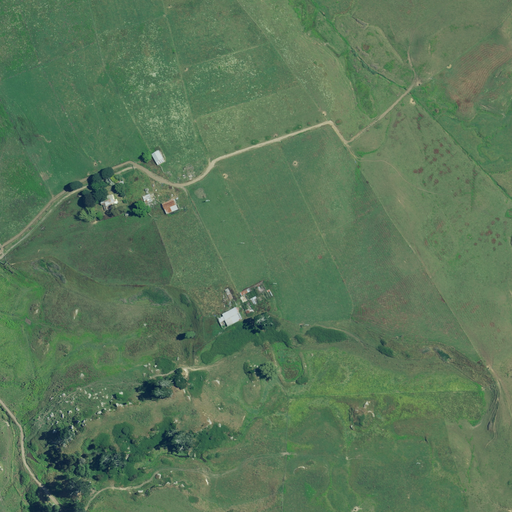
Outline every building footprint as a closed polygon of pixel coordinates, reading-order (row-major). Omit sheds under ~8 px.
[(165,158),(160,151),(153,154),(159,165),(166,162),(164,159),(165,158)] [(154,201),(151,194),(144,197),(146,202),(150,201),(151,202),(154,201)] [(109,199),(103,201),(104,206),(105,206),(107,211),(117,208),(117,204),(119,204),(117,199),(115,200),(114,195),(109,196),(109,199)] [(180,209),(176,199),(164,204),(168,214),(180,209)] [(255,290),(258,296),(263,293),(268,290),(265,284),(255,290)] [(234,298),(229,288),(226,290),(230,300),(234,298)] [(268,290),(263,293),(258,296),(257,296),(252,299),(255,305),(261,302),(266,300),(274,295),(271,289),(268,290)] [(244,319),(238,307),(224,314),(225,316),(220,319),(226,329),(244,319)] [(253,307),(246,311),(249,315),(255,312),(253,307)]
